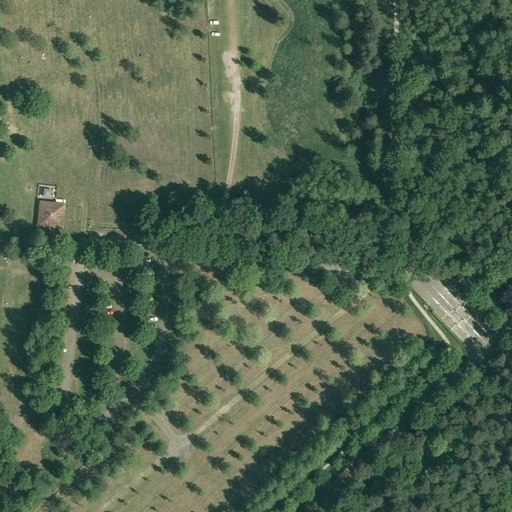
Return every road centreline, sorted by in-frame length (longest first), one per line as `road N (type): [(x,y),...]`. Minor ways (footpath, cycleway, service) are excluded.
road 1 (unclassified): [(303,511),(511,327)]
road 2 (track): [(178,445),(361,297),(379,271)]
road 3 (track): [(218,253),(238,99),(231,0)]
